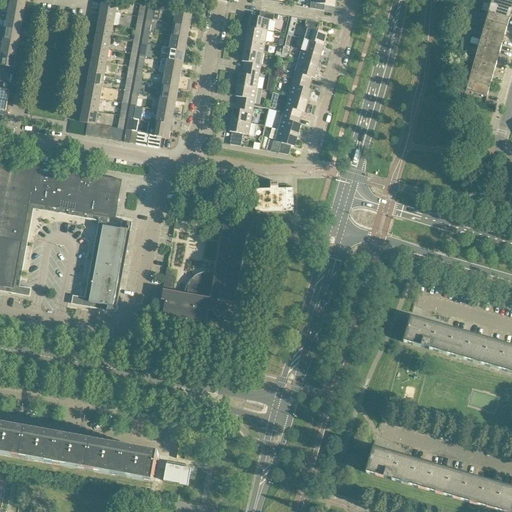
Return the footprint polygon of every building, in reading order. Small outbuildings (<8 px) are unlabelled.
[(116,13),(118,1),(114,0),(102,0),(101,10),(116,13)] [(334,6),(334,0),(315,0),(314,3),(311,3),(310,9),(324,11),(325,5),(335,7),(335,6),(334,6)] [(491,0),(491,4),(511,9),(511,0),(491,0)] [(23,18),(25,6),(10,3),(8,15),(23,18)] [(488,12),(510,19),(511,9),(491,4),(488,12)] [(121,14),(116,13),(101,10),(98,22),(114,25),(119,26),(121,14)] [(190,27),(192,14),(177,11),(174,24),(190,27)] [(273,21),(274,15),(260,12),(259,18),(250,17),(248,28),(247,28),(267,31),(269,20),(273,21)] [(488,12),(486,21),(507,27),(510,19),(488,12)] [(21,31),(23,18),(8,15),(6,28),(21,31)] [(318,32),(320,23),(306,20),(305,28),(308,29),(305,40),(323,46),(324,46),(324,45),(323,45),(326,34),(318,32)] [(486,21),(483,30),(505,36),(507,27),(486,21)] [(111,38),(114,25),(98,22),(96,35),(111,38)] [(174,24),(172,36),(187,39),(190,27),(174,24)] [(21,31),(6,28),(3,40),(19,43),(21,31)] [(248,28),(246,39),(265,43),(267,31),(247,28),(248,28)] [(483,30),(481,39),(502,45),(505,36),(483,30)] [(96,35),(94,47),(109,50),(111,38),(96,35)] [(172,36),(170,49),(185,52),(187,39),(172,36)] [(19,43),(3,40),(0,39),(0,46),(2,47),(1,53),(16,55),(19,43)] [(263,54),(265,43),(246,39),(244,50),(243,50),(263,54)] [(481,39),(478,47),(500,53),(502,45),(481,39)] [(305,40),(301,51),(320,57),(323,46),(305,40)] [(94,47),(92,60),(107,63),(109,50),(94,47)] [(168,56),(168,61),(183,64),(185,52),(170,49),(162,47),(161,55),(168,56)] [(283,48),(282,54),(281,57),(287,59),(289,48),(285,47),(283,48)] [(478,47),(476,56),(497,62),(500,53),(478,47)] [(245,63),(244,69),(260,71),(263,54),(243,50),(243,51),(244,51),(242,62),(245,63)] [(317,67),(320,57),(301,51),(298,62),(317,68),(318,68),(318,67),(317,67)] [(0,58),(0,65),(14,68),(16,55),(1,53),(0,58)] [(476,56),(473,65),(494,71),(497,62),(476,56)] [(105,75),(107,63),(92,60),(89,72),(105,75)] [(159,73),(165,74),(180,77),(183,64),(168,61),(161,60),(159,73)] [(298,62),(293,79),(309,84),(311,78),(314,79),(317,68),(298,62)] [(135,68),(129,67),(118,65),(116,77),(127,79),(132,80),(135,68)] [(473,65),(471,74),(492,80),(494,71),(473,65)] [(0,110),(6,111),(8,102),(17,103),(23,74),(0,69),(0,110)] [(237,85),(257,89),(260,71),(244,69),(243,75),(240,74),(238,85),(237,85)] [(89,72),(87,85),(102,87),(105,75),(89,72)] [(165,74),(163,86),(178,89),(180,77),(165,74)] [(471,74),(468,82),(489,88),(492,80),(471,74)] [(288,96),(307,102),(308,102),(307,101),(310,90),(308,90),(309,84),(293,79),(288,96)] [(487,97),(489,88),(468,82),(466,91),(487,97)] [(87,85),(85,97),(100,100),(102,87),(87,85)] [(238,98),(237,104),(254,107),(257,89),(237,85),(237,86),(238,86),(236,97),(238,98)] [(163,86),(161,98),(176,101),(178,89),(163,86)] [(288,96),(283,114),(299,118),(301,112),(304,113),(307,102),(288,96)] [(85,97),(83,109),(98,112),(100,100),(85,97)] [(161,98),(158,111),(174,114),(176,101),(161,98)] [(251,124),(254,107),(237,104),(236,110),(234,109),(232,120),(231,120),(231,121),(251,124)] [(95,125),(98,112),(83,109),(80,122),(88,124),(94,125),(95,125)] [(158,111),(156,123),(171,126),(174,114),(158,111)] [(283,114),(278,131),(297,136),(298,137),(298,136),(297,136),(300,125),(298,124),(299,118),(283,114)] [(232,133),(230,145),(241,147),(243,134),(249,135),(251,124),(231,121),(230,121),(232,121),(230,132),(232,133)] [(169,139),(171,126),(156,123),(150,122),(147,134),(150,135),(148,147),(159,149),(161,137),(169,139)] [(86,136),(92,137),(94,125),(88,124),(86,136)] [(92,137),(97,138),(100,126),(95,125),(94,125),(92,137)] [(97,138),(103,139),(106,127),(100,126),(97,138)] [(103,139),(109,140),(112,128),(106,127),(103,139)] [(115,141),(117,129),(118,129),(112,128),(109,140),(115,141)] [(297,136),(278,131),(272,129),(269,139),(276,140),(275,142),(281,143),(278,154),(289,156),(291,146),(294,147),(297,136)] [(132,132),(130,144),(136,145),(138,133),(132,132)] [(136,145),(142,146),(144,134),(138,133),(136,145)] [(44,203),(47,204),(54,168),(36,165),(0,158),(0,286),(4,287),(16,279),(29,204),(43,206),(44,203)] [(48,207),(60,209),(68,170),(54,168),(47,204),(48,204),(48,207)] [(72,211),(74,212),(81,173),(68,170),(60,209),(67,210),(68,207),(73,208),(72,211)] [(86,214),(87,214),(95,175),(81,173),(74,212),(81,213),(81,210),(86,211),(86,214)] [(108,178),(95,175),(87,214),(95,215),(96,212),(102,213),(108,178)] [(102,213),(116,216),(122,180),(108,178),(102,213)] [(278,189),(278,185),(278,183),(270,183),(271,189),(255,190),(256,212),(294,211),(293,189),(278,189)] [(107,311),(107,312),(116,313),(132,224),(122,222),(120,230),(103,226),(93,284),(98,285),(96,293),(95,293),(95,294),(96,294),(94,303),(93,303),(103,305),(103,308),(107,309),(107,311)] [(231,303),(235,304),(237,294),(237,292),(248,232),(227,228),(228,224),(224,223),(215,274),(213,273),(212,273),(210,273),(208,272),(206,272),(204,273),(202,273),(200,274),(198,274),(197,275),(196,276),(195,276),(194,277),(193,278),(192,279),(191,280),(189,282),(189,283),(188,284),(187,286),(187,287),(187,288),(186,289),(186,291),(186,292),(186,293),(186,294),(163,290),(162,295),(167,295),(163,316),(206,324),(208,311),(212,312),(216,318),(216,319),(218,318),(219,318),(220,317),(222,317),(223,316),(224,315),(225,314),(226,312),(227,311),(226,311),(222,305),(222,301),(231,303)] [(511,347),(442,328),(442,327),(423,321),(422,322),(411,319),(411,318),(404,343),(511,374),(511,347)] [(0,454),(153,482),(157,457),(0,428),(0,454)] [(374,449),(373,449),(366,473),(499,511),(511,511),(511,489),(405,458),(405,457),(385,452),(385,453),(374,449)] [(178,450),(177,459),(188,460),(189,452),(178,450)] [(166,469),(164,481),(172,483),(173,480),(175,466),(176,464),(168,462),(168,463),(167,465),(166,469)] [(175,466),(173,480),(180,482),(181,482),(183,468),(183,465),(176,464),(175,466)] [(183,468),(181,482),(188,483),(187,486),(188,486),(189,480),(190,476),(191,469),(194,470),(194,467),(183,465),(183,468)]
